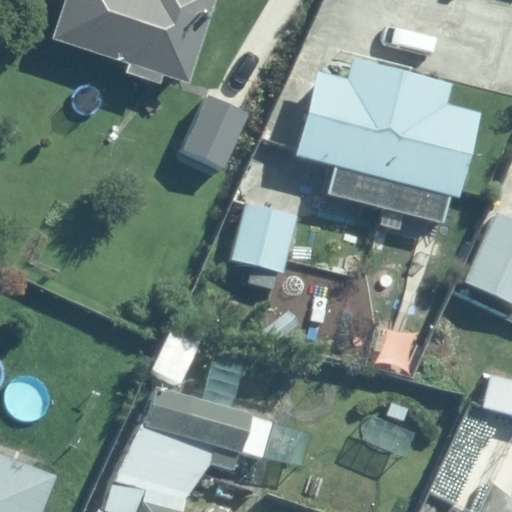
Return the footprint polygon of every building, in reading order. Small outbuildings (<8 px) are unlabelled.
[(57,0),(42,43),(118,71),(116,75),(150,88),(153,79),(172,86),(204,0),(57,0)] [(305,76),(288,159),(328,167),(321,200),(435,222),(456,116),(436,112),(442,83),(340,63),(336,82),(305,76)] [(243,112),(205,97),(181,159),(219,174),(243,112)] [(291,220),(238,207),(223,271),(276,284),(291,220)] [(511,308),(511,228),(485,216),(455,285),(511,310),(511,308)] [(204,337),(170,320),(146,369),(180,386),(204,337)] [(511,381),(483,374),(473,411),(511,421),(511,381)] [(144,387),(142,396),(108,510),(96,507),(94,511),(187,511),(200,466),(224,473),(230,453),(256,461),(267,423),(144,387)] [(0,511),(36,511),(49,477),(0,458),(0,511)]
